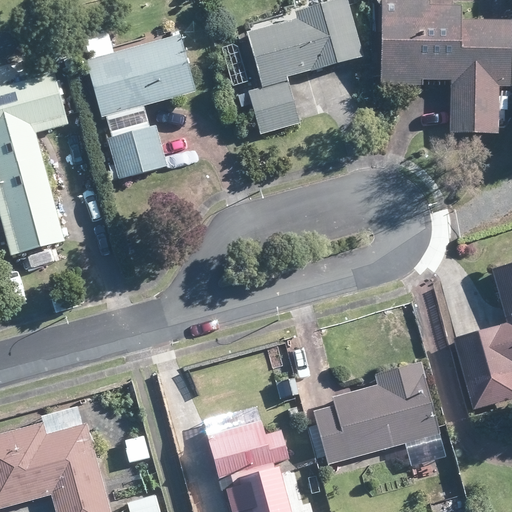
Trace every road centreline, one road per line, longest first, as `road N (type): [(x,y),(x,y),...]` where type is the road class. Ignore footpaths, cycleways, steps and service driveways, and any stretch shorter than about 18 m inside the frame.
road 1 (residential): [(172,319),(219,316),(386,266),(409,237),(399,213),(373,204),(232,240)]
road 2 (residential): [(172,319),(0,365)]
